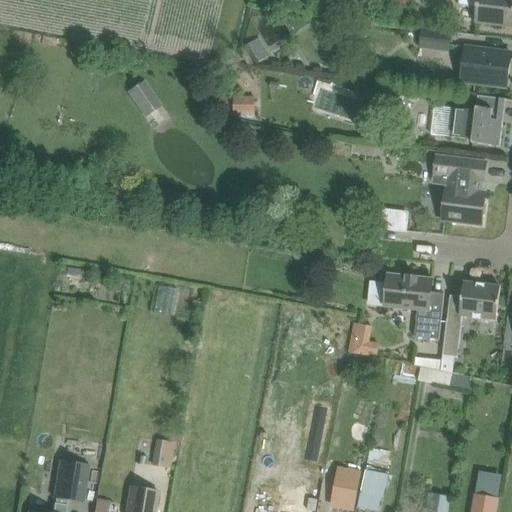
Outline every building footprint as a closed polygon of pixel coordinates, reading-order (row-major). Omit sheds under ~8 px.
[(511,27),(511,0),(459,0),(459,6),(477,8),(475,23),(495,26),(511,27)] [(422,29),(420,48),(449,52),(451,32),(422,29)] [(511,53),(492,51),(465,47),(461,82),(487,85),(507,88),(511,53)] [(127,92),(145,118),(163,105),(145,80),(127,92)] [(411,97),(398,92),(397,95),(393,94),(393,91),(389,90),(388,92),(382,89),(376,103),(400,112),(403,103),(413,107),(414,103),(409,101),(411,97)] [(500,147),(504,121),(492,120),(493,111),(504,113),(504,111),(503,111),(505,101),(511,101),(511,100),(496,98),(478,96),(476,112),(453,109),(449,137),(473,140),(472,143),(500,147)] [(437,156),(435,176),(449,178),(448,188),(447,188),(442,221),(482,226),(486,192),(479,192),(480,182),(484,182),(487,162),(437,156)] [(408,219),(380,215),(378,230),(407,234),(408,219)] [(433,279),(423,278),(388,275),(388,283),(370,281),(367,305),(418,310),(415,338),(439,340),(444,294),(443,294),(443,297),(431,295),(433,279)] [(460,316),(463,316),(497,320),(501,287),(464,282),(460,316)] [(458,358),(462,322),(447,320),(443,356),(458,358)] [(354,323),(349,352),(376,356),(379,343),(370,342),(373,326),(354,323)] [(157,441),(153,467),(169,469),(174,444),(157,441)] [(55,498),(81,502),(87,467),(61,463),(55,498)] [(338,468),(333,495),(356,500),(362,472),(338,468)] [(360,494),(382,499),(387,477),(364,472),(360,494)] [(231,511),(237,477),(212,474),(206,511),(231,511)] [(127,511),(154,511),(157,493),(131,488),(127,511)] [(475,495),(472,511),(496,511),(499,499),(475,495)] [(109,511),(111,504),(98,502),(96,511),(109,511)]
